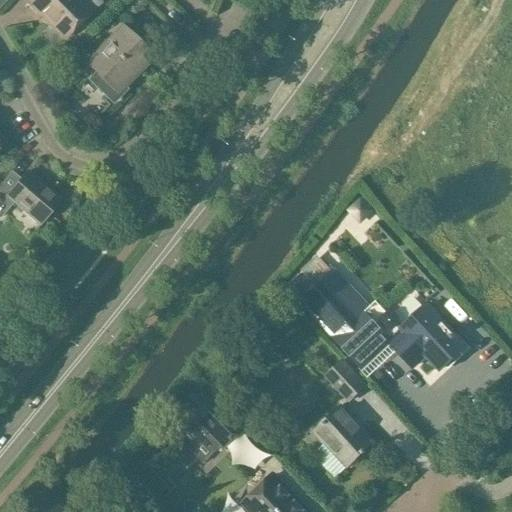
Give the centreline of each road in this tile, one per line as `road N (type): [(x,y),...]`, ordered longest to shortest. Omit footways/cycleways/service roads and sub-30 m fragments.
road 1 (secondary): [(0,457),(205,215),(348,0)]
road 2 (residential): [(242,34),(217,19),(140,136),(120,157),(94,164),(58,150),(0,47)]
